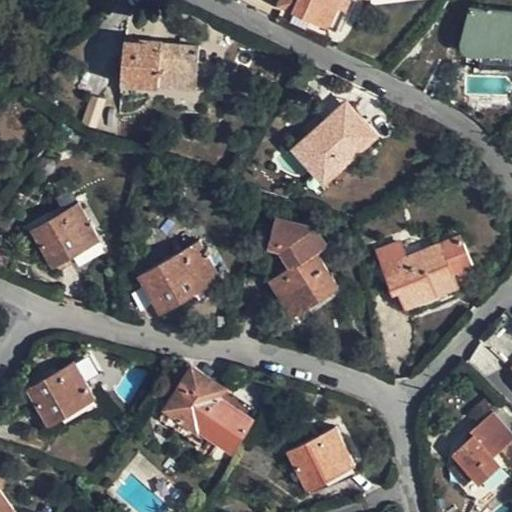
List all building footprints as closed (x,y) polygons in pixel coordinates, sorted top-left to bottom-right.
[(337,6),(339,0),(275,0),(328,24),(337,6)] [(351,0),(350,0),(339,0),(337,6),(347,9),(351,0)] [(511,53),(511,10),(470,8),(468,43),(505,46),(504,53),(511,53)] [(121,81),(159,85),(160,68),(197,71),(199,48),(163,44),(162,51),(153,50),(153,44),(125,40),(121,81)] [(195,87),(197,71),(160,68),(159,85),(195,87)] [(341,98),(319,118),(324,124),(347,105),(341,98)] [(324,124),(319,118),(317,116),(303,128),(310,136),(296,148),(307,161),(313,157),(326,170),(370,130),(347,105),(324,124)] [(376,136),(370,130),(326,170),(313,157),(307,161),(326,181),(376,136)] [(99,239),(78,201),(32,227),(54,265),(99,239)] [(324,245),(315,228),(275,217),(268,245),(280,248),(292,265),(270,279),(292,314),(337,286),(314,251),(324,245)] [(399,267),(385,272),(393,293),(399,291),(406,306),(437,294),(430,276),(450,268),(452,272),(470,264),(459,237),(397,261),(399,267)] [(219,277),(198,240),(139,274),(161,310),(219,277)] [(74,258),(79,266),(106,250),(101,241),(74,258)] [(381,258),(385,272),(399,267),(397,261),(393,253),(381,258)] [(457,286),(452,272),(450,268),(430,276),(437,294),(457,286)] [(95,398),(73,360),(27,386),(49,424),(95,398)] [(231,449),(251,418),(219,397),(225,389),(191,367),(164,408),(198,430),(199,429),(231,449)] [(471,430),(481,441),(449,469),(464,486),(475,477),(482,483),(502,465),(495,456),(511,440),(511,431),(494,410),(471,430)] [(352,464),(335,428),(289,451),(307,487),(352,464)] [(0,511),(13,511),(14,511),(0,492),(0,511)]
